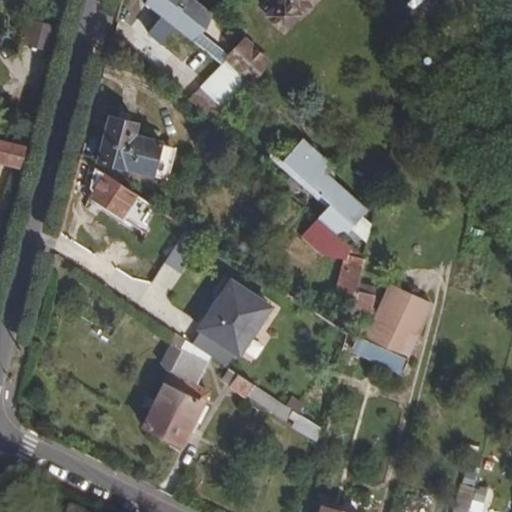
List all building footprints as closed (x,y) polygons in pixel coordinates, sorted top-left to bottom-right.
[(145,0),(142,3),(188,41),(192,36),(193,37),(196,33),(197,34),(205,25),(203,24),(207,20),(206,20),(209,15),(190,0),(145,0)] [(261,0),(258,4),(268,14),(265,16),(278,28),(291,14),(294,17),(309,0),(261,0)] [(25,46),(52,54),(59,28),(32,21),(25,46)] [(192,36),(188,41),(219,66),(226,60),(227,58),(197,34),(196,33),(193,37),(192,36)] [(242,42),(226,60),(228,62),(235,69),(246,80),(250,84),(267,65),(242,42)] [(226,60),(197,89),(222,112),(250,84),(246,80),(235,69),(228,62),(226,60)] [(197,89),(185,101),(210,124),(222,112),(197,89)] [(106,118),(95,162),(165,180),(172,152),(156,148),(158,143),(130,136),(133,125),(106,118)] [(318,202),(308,214),(315,220),(336,239),(355,218),(344,208),(352,198),(331,179),(330,165),(298,136),(277,159),(286,167),(282,171),(318,202)] [(0,164),(21,170),(27,149),(0,140),(0,164)] [(93,168),(88,190),(93,193),(90,200),(119,219),(121,216),(148,235),(153,230),(144,225),(155,208),(93,168)] [(352,198),(344,208),(355,218),(363,208),(352,198)] [(359,215),(348,230),(362,239),(373,225),(359,215)] [(342,264),(335,294),(351,299),(354,288),(361,262),(336,239),(315,220),(301,237),(317,254),(321,257),(342,264)] [(450,228),(444,253),(455,256),(462,231),(450,228)] [(147,288),(165,299),(195,248),(178,237),(147,288)] [(256,326),(270,306),(226,277),(215,294),(219,297),(198,328),(201,330),(192,344),(224,366),(252,324),(256,326)] [(341,352),(339,360),(350,362),(352,353),(404,373),(409,359),(406,358),(427,300),(386,285),(376,316),(368,313),(374,293),(354,288),(351,299),(343,332),(339,351),(341,352)] [(184,341),(179,349),(206,362),(209,357),(184,341)] [(179,349),(142,427),(180,446),(192,421),(201,403),(206,393),(194,386),(206,362),(179,349)] [(228,369),(220,381),(245,397),(248,394),(253,386),(228,369)] [(253,386),(248,394),(286,419),(288,415),(291,410),(285,406),(253,386)] [(201,403),(192,421),(198,424),(207,406),(201,403)] [(291,410),(288,415),(295,419),(297,414),(291,410)] [(295,419),(292,424),(316,439),(319,429),(297,414),(295,419)] [(455,503),(453,511),(467,511),(469,507),(455,503)]
